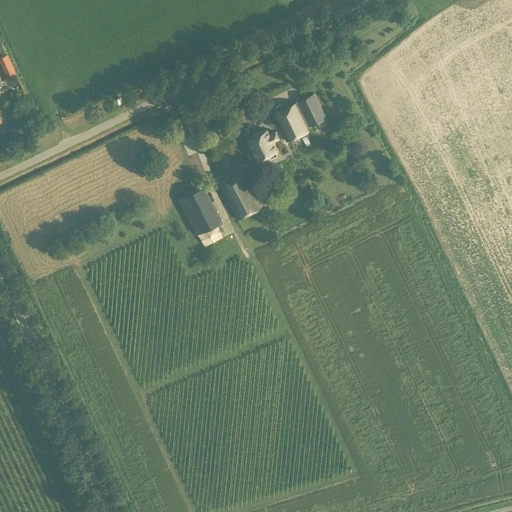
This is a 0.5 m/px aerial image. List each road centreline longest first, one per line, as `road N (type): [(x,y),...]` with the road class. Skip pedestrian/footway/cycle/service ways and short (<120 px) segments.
road 1 (unclassified): [(0,175),(370,0)]
road 2 (tertiary): [(110,511),(0,271)]
